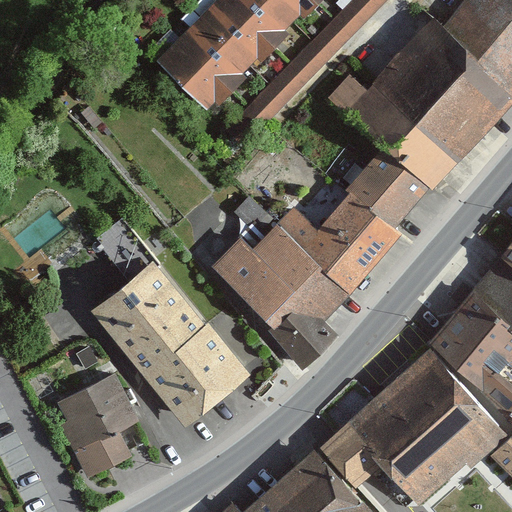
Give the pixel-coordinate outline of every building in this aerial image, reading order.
[(315,0),(213,0),(158,58),(208,108),(315,0)] [(388,0),(350,0),(225,125),(245,144),(388,0)] [(511,0),(455,0),(440,20),(511,93),(511,0)] [(431,10),(372,76),(457,156),(511,97),(511,93),(440,20),(431,10)] [(350,69),(329,90),(385,140),(432,182),(457,156),(372,76),(369,84),(350,69)] [(385,140),(344,182),(349,186),(396,224),(432,182),(385,140)] [(280,219),(347,288),(400,228),(396,224),(349,186),(318,221),(293,202),(280,219)] [(347,288),(277,216),(253,241),(322,315),(347,288)] [(253,241),(239,230),(213,259),(275,317),(270,323),(301,362),(335,328),(322,315),(253,241)] [(511,235),(500,251),(511,259),(511,235)] [(511,259),(500,251),(473,284),(511,321),(511,259)] [(157,255),(92,307),(184,420),(248,368),(157,255)] [(511,321),(473,284),(429,335),(432,339),(510,416),(511,414),(511,321)] [(432,339),(321,437),(359,480),(386,454),(424,496),(488,437),(511,462),(511,418),(510,416),(432,339)] [(139,421),(116,371),(53,400),(88,476),(133,456),(120,430),(139,421)] [(380,511),(315,443),(245,507),(235,496),(217,511),(380,511)]
